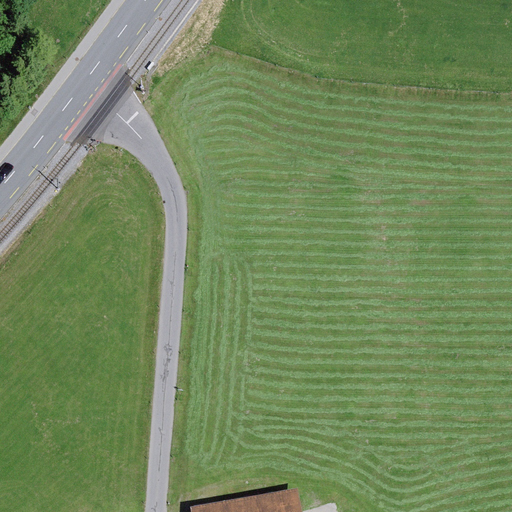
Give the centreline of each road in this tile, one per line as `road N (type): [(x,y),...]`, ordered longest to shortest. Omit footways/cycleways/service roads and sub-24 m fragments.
road 1 (unclassified): [(80,89),(147,145),(174,196),(157,511)]
road 2 (secondary): [(0,189),(80,89)]
